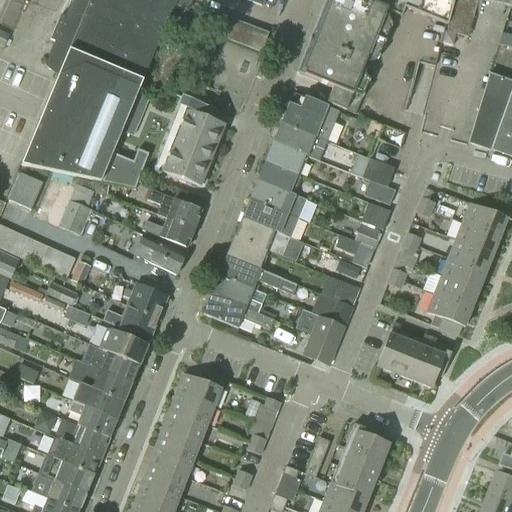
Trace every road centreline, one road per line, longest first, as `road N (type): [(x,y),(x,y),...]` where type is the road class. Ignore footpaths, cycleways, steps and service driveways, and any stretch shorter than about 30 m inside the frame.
road 1 (residential): [(179,334),(302,0)]
road 2 (residential): [(332,393),(425,153),(511,170)]
road 3 (residential): [(106,511),(179,334)]
road 4 (residential): [(332,393),(179,334)]
road 5 (residential): [(451,441),(332,393)]
